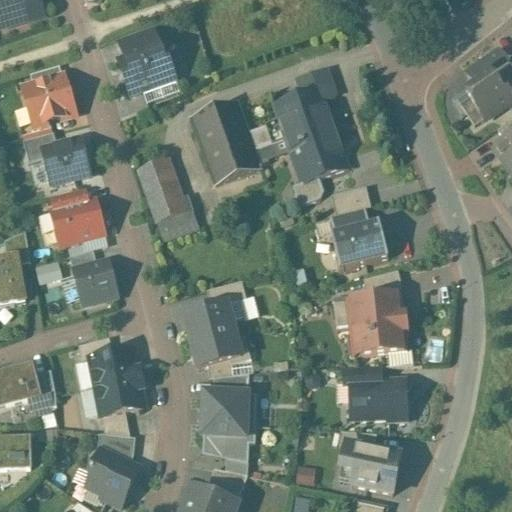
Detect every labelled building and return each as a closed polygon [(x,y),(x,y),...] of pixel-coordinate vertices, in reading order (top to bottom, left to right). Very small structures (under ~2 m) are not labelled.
[(0,0),(0,32),(44,19),(37,0),(0,0)] [(152,32),(118,44),(125,63),(159,51),(152,32)] [(125,63),(119,65),(131,99),(175,84),(163,50),(159,51),(125,63)] [(511,72),(507,65),(500,55),(482,68),(509,107),(511,104),(511,72)] [(509,107),(482,68),(467,78),(476,91),(467,97),(485,123),(509,107)] [(59,71),(31,80),(35,91),(63,83),(59,71)] [(327,74),(314,79),(322,105),(323,104),(336,100),(327,74)] [(314,79),(269,95),(280,126),(286,143),(290,156),(302,190),(348,173),(323,104),(322,105),(314,79)] [(35,91),(24,94),(35,129),(73,118),(63,83),(35,91)] [(485,123),(467,97),(457,104),(475,130),(485,123)] [(237,106),(191,122),(216,190),(261,174),(260,171),(248,138),(237,106)] [(511,124),(497,134),(504,144),(511,139),(511,124)] [(280,126),(248,138),(260,171),(269,167),(268,164),(290,156),(286,143),(280,126)] [(54,138),(23,146),(29,168),(45,164),(43,154),(57,151),(54,138)] [(511,139),(504,144),(494,151),(507,169),(511,165),(511,139)] [(57,151),(43,154),(45,164),(52,190),(90,180),(81,145),(57,151)] [(166,163),(139,173),(153,213),(180,203),(166,163)] [(85,194),(50,203),(54,216),(89,207),(85,194)] [(180,203),(153,213),(158,228),(192,215),(187,201),(180,203)] [(236,204),(222,209),(232,235),(245,231),(236,204)] [(54,216),(50,217),(59,252),(106,240),(96,205),(54,216)] [(365,214),(330,223),(334,238),(369,229),(365,214)] [(334,238),(331,239),(340,276),(388,264),(379,227),(369,229),(334,238)] [(25,237),(4,247),(7,263),(17,262),(19,270),(31,268),(25,237)] [(93,256),(70,262),(74,275),(97,269),(93,256)] [(7,263),(0,264),(0,313),(14,311),(14,309),(26,307),(19,270),(17,262),(7,263)] [(37,270),(42,290),(65,285),(61,266),(37,270)] [(97,269),(74,275),(83,310),(117,301),(108,266),(97,269)] [(398,276),(363,285),(366,296),(401,287),(398,276)] [(242,287),(207,296),(211,313),(227,309),(227,310),(239,307),(247,305),(242,287)] [(366,296),(356,299),(357,305),(400,300),(400,301),(403,301),(401,287),(366,296)] [(357,305),(348,306),(352,341),(348,342),(350,360),(354,360),(355,362),(406,356),(405,340),(408,339),(405,316),(402,317),(400,301),(400,300),(357,305)] [(239,307),(227,310),(232,326),(243,323),(239,307)] [(211,313),(184,320),(199,374),(208,372),(230,366),(241,363),(236,344),(232,326),(227,310),(227,309),(211,313)] [(251,366),(245,342),(236,344),(241,363),(230,366),(231,371),(233,370),(251,366)] [(109,343),(79,351),(82,366),(90,365),(90,363),(113,359),(109,343)] [(113,359),(90,363),(90,365),(96,393),(142,384),(140,374),(136,375),(132,355),(113,359)] [(230,366),(208,372),(210,385),(214,384),(234,382),(233,370),(231,371),(230,366)] [(32,372),(0,380),(0,412),(33,403),(40,402),(34,381),(32,372)] [(380,373),(344,374),(345,390),(354,390),(354,389),(381,387),(380,373)] [(51,376),(34,381),(40,402),(33,403),(37,417),(57,412),(56,400),(51,376)] [(234,382),(214,384),(213,398),(248,399),(249,380),(234,382)] [(142,384),(96,393),(102,422),(125,418),(144,414),(140,394),(144,393),(142,384)] [(381,387),(354,389),(354,390),(354,405),(351,405),(352,425),(388,423),(388,427),(406,426),(405,386),(381,387)] [(213,398),(204,398),(202,442),(204,442),(246,443),(248,399),(213,398)] [(246,443),(204,442),(203,460),(226,465),(248,469),(249,449),(255,449),(257,400),(248,399),(246,443)] [(125,418),(102,422),(105,440),(130,443),(125,418)] [(347,451),(374,456),(377,441),(342,437),(338,450),(346,452),(347,451)] [(105,440),(99,439),(97,456),(100,457),(100,456),(130,469),(133,462),(135,443),(130,443),(105,440)] [(29,447),(0,447),(0,475),(30,474),(29,447)] [(393,500),(401,462),(374,456),(347,451),(346,452),(341,477),(354,479),(352,491),(393,500)] [(130,469),(100,456),(100,457),(90,479),(92,480),(86,493),(103,500),(101,504),(118,511),(122,511),(140,474),(130,469)] [(248,469),(226,465),(226,477),(248,482),(248,469)] [(226,477),(215,474),(210,486),(242,497),(248,482),(226,477)] [(298,486),(315,488),(316,475),(300,474),(298,486)] [(210,486),(205,499),(237,511),(242,497),(210,486)] [(205,499),(192,494),(186,511),(237,511),(238,511),(205,499)]
